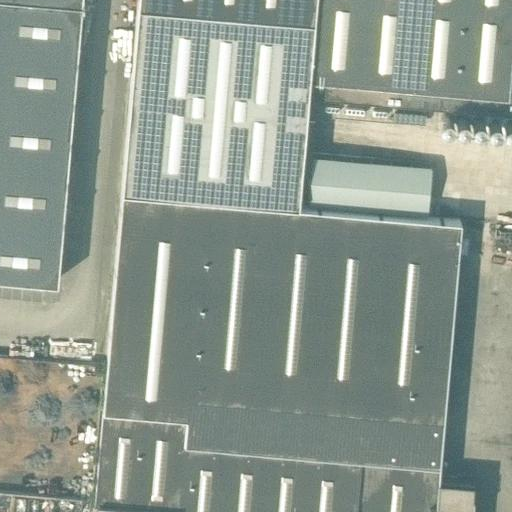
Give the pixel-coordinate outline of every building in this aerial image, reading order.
[(0,0),(0,274),(58,279),(81,0),(0,0)] [(127,122),(121,190),(297,205),(307,98),(505,115),(511,115),(511,95),(508,95),(511,39),(511,0),(137,0),(137,3),(127,122)] [(98,436),(93,500),(97,500),(176,507),(175,511),(468,511),(471,481),(437,478),(438,464),(427,463),(431,417),(443,418),(459,219),(296,206),(121,190),(98,436)] [(92,338),(91,345),(81,344),(80,354),(102,356),(103,347),(95,346),(95,339),(92,338)] [(95,511),(175,511),(176,507),(97,500),(95,511)]
